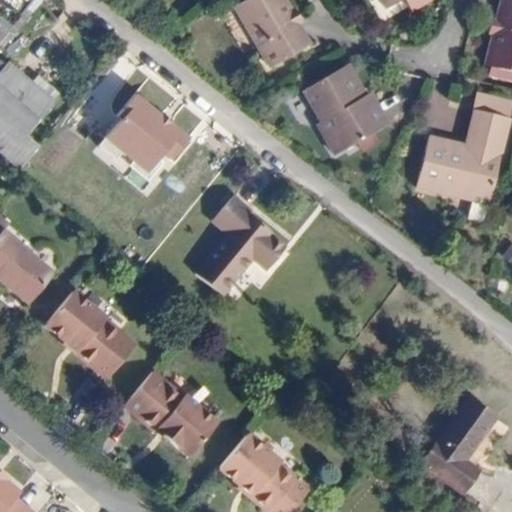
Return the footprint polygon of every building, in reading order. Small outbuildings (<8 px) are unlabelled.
[(8,0),(18,8),(25,0),(8,0)] [(41,25),(52,3),(46,0),(30,0),(22,16),(41,25)] [(293,16),(283,0),(251,0),(236,9),(271,69),(311,46),(300,28),(293,16)] [(511,0),(499,0),(488,67),(511,71),(511,0)] [(293,16),(300,28),(308,23),(301,11),(293,16)] [(52,100),(6,62),(0,69),(0,158),(19,174),(38,150),(21,137),(52,100)] [(362,100),(367,98),(350,68),(307,92),(324,122),(331,134),(325,137),(336,156),(390,125),(377,103),(367,109),(362,100)] [(377,103),(372,94),(367,98),(362,100),(367,109),(377,103)] [(475,150),(484,113),(474,110),(465,148),(475,150)] [(490,205),(511,119),(484,113),(475,150),(465,148),(431,140),(419,188),(490,205)] [(331,134),(324,122),(318,125),(325,137),(331,134)] [(247,209),(230,195),(209,220),(226,233),(192,273),(219,296),(250,258),(264,270),(283,247),(269,235),(270,233),(245,212),(247,209)] [(50,269),(1,229),(6,223),(0,217),(0,283),(23,302),(50,269)] [(103,379),(132,344),(101,318),(103,316),(72,289),(43,324),(74,350),(72,353),(103,379)] [(184,456),(213,422),(181,395),(179,397),(149,373),(120,408),(151,433),(153,431),(184,456)] [(497,419),(469,398),(424,458),(464,488),(477,471),(465,462),(497,419)] [(285,511),(306,488),(276,463),(278,461),(246,433),(217,468),(247,494),(249,492),(260,502),(257,505),(264,511),(285,511)] [(0,511),(29,511),(13,498),(16,493),(2,481),(4,479),(0,476),(0,511)]
